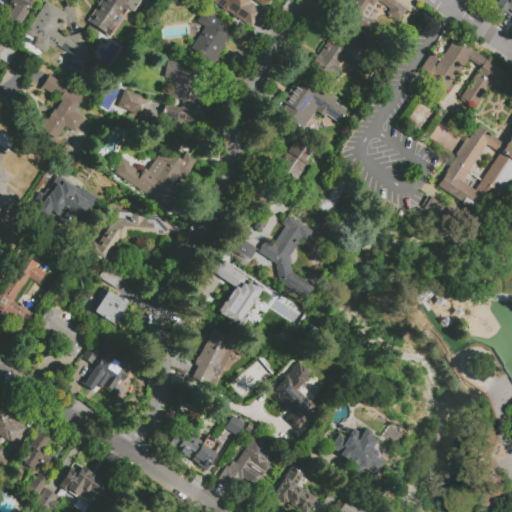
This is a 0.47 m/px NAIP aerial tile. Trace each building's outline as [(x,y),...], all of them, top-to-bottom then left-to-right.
[(0,0),(24,0),(23,3),(31,8),(18,27),(5,19),(13,8),(0,0)] [(139,0),(98,0),(86,22),(108,35),(124,7),(133,12),(139,0)] [(250,27),(226,12),(218,6),(210,1),(210,0),(269,0),(269,1),(268,1),(266,3),(265,3),(263,7),(253,1),(249,5),(259,12),(250,27)] [(391,0),(406,10),(399,23),(387,15),(380,14),(376,18),(374,22),(378,25),(371,39),(345,22),(360,0),(391,0)] [(511,15),(492,3),(493,0),(511,0),(511,15)] [(45,1),(66,15),(57,29),(68,35),(82,31),(91,52),(81,66),(51,46),(42,61),(18,45),(27,31),(26,30),(45,1)] [(204,11),(235,31),(212,67),(188,52),(204,27),(197,22),(204,11)] [(499,67),(510,75),(504,83),(497,78),(476,108),(461,98),(482,68),(470,60),(445,96),(425,83),(456,38),(476,52),(487,60),(499,67)] [(352,43),(366,52),(356,69),(339,58),(335,65),(342,70),(331,83),(308,67),(327,40),(338,48),(342,42),(350,48),(352,43)] [(0,41),(16,53),(7,66),(0,61),(0,41)] [(164,60),(160,76),(169,78),(168,85),(161,84),(159,96),(180,101),(179,107),(163,104),(160,117),(200,125),(203,105),(196,103),(203,68),(164,60)] [(301,73),(350,108),(336,127),(315,112),(303,130),(275,110),(301,73)] [(49,74),(40,88),(43,90),(44,88),(52,93),(57,85),(64,89),(67,85),(49,74)] [(82,99),(73,112),(83,119),(73,134),(64,127),(55,141),(40,131),(54,110),(52,109),(66,88),(82,99)] [(124,90),(150,100),(142,119),(129,113),(130,112),(117,107),(124,90)] [(511,188),(504,200),(498,196),(483,219),(439,189),(441,187),(435,183),(441,173),(447,177),(448,176),(447,175),(458,159),(457,158),(473,133),(475,134),(479,127),(492,135),(490,137),(507,148),(511,140),(511,188)] [(0,130),(0,145),(10,152),(17,141),(0,130)] [(295,140),(313,152),(288,191),(270,179),(295,140)] [(196,162),(193,166),(193,167),(182,182),(177,178),(171,185),(181,192),(168,211),(113,173),(121,160),(146,173),(160,146),(178,158),(183,152),(196,162)] [(348,180),(337,173),(317,207),(329,214),(348,180)] [(55,175),(75,188),(73,192),(86,201),(70,224),(36,202),(55,175)] [(451,228),(425,211),(432,200),(458,218),(451,228)] [(167,228),(155,216),(141,215),(139,207),(131,212),(118,211),(99,243),(92,254),(103,261),(118,239),(128,234),(158,236),(167,228)] [(286,215),(311,231),(306,240),(300,237),(282,267),(257,252),(264,240),(272,245),(283,227),(280,225),(286,215)] [(255,249),(248,260),(217,243),(226,230),(255,249)] [(247,277),(214,255),(205,268),(233,284),(236,281),(247,277)] [(48,271),(37,285),(29,279),(13,300),(32,314),(20,330),(0,314),(0,293),(27,257),(37,265),(38,264),(48,271)] [(103,266),(98,276),(114,287),(120,277),(103,266)] [(261,287),(249,278),(246,283),(243,281),(239,286),(235,284),(218,310),(238,323),(251,302),(254,304),(258,297),(256,295),(261,287)] [(103,288),(120,299),(121,298),(125,301),(125,302),(127,304),(112,327),(110,325),(111,324),(102,319),(99,319),(87,312),(103,288)] [(49,304),(61,312),(58,317),(88,336),(74,358),(64,351),(69,343),(52,332),(48,338),(34,328),(49,304)] [(212,328),(232,339),(219,364),(223,366),(219,373),(216,372),(207,391),(189,382),(196,367),(192,365),(197,357),(198,357),(212,328)] [(100,352),(91,365),(81,358),(89,345),(100,352)] [(108,350),(126,363),(123,368),(128,371),(123,380),(120,379),(110,394),(100,387),(95,394),(83,386),(97,364),(99,365),(108,350)] [(259,360),(271,375),(241,399),(229,384),(259,360)] [(298,362),(311,373),(301,385),(314,397),(310,403),(314,407),(307,416),(309,418),(298,431),(285,420),(291,412),(278,401),(277,402),(269,395),(298,362)] [(0,404),(12,412),(10,417),(24,426),(16,438),(12,435),(8,442),(0,436),(0,404)] [(231,416),(243,424),(236,436),(223,428),(231,416)] [(332,451),(340,438),(347,442),(350,436),(352,437),(355,433),(362,437),(366,430),(373,435),(371,438),(377,442),(375,445),(377,446),(374,452),(376,451),(377,459),(375,459),(384,465),(375,479),(332,451)] [(36,473),(21,464),(40,435),(51,442),(45,453),(53,458),(46,470),(40,466),(36,473)] [(183,437),(198,448),(207,435),(221,444),(206,470),(191,460),(187,466),(179,460),(182,454),(174,449),(168,444),(172,436),(181,441),(183,437)] [(252,437),(278,454),(256,487),(239,475),(230,489),(217,480),(230,461),(234,464),(252,437)] [(0,459),(9,465),(0,479),(0,459)] [(106,482),(104,486),(93,505),(89,503),(87,506),(75,498),(78,495),(58,483),(69,465),(78,470),(82,466),(86,470),(106,482)] [(298,490),(318,501),(311,511),(299,511),(289,506),(284,507),(280,511),(262,511),(289,465),(306,475),(298,490)] [(34,502),(22,494),(33,478),(35,479),(38,475),(46,480),(43,485),(44,486),(34,502)] [(44,488),(34,503),(46,511),(50,511),(60,498),(44,488)] [(339,511),(346,502),(353,507),(354,504),(365,511),(339,511)]
